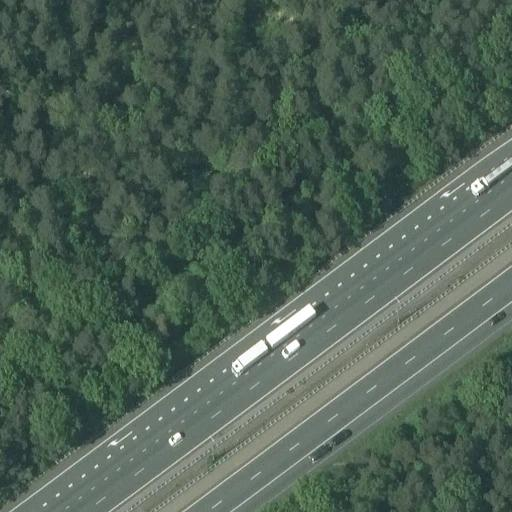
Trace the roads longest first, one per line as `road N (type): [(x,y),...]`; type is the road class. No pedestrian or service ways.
road 1 (motorway): [(511,182),(74,511)]
road 2 (motorway): [(214,511),(511,285)]
